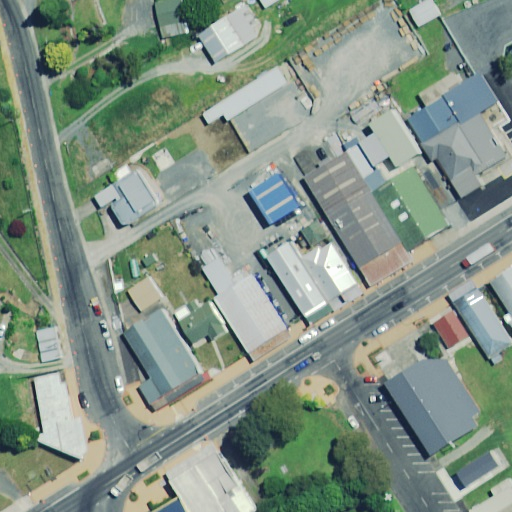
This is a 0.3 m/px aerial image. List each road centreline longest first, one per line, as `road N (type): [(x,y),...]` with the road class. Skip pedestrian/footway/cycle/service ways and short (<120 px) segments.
road 1 (residential): [(139,463),(93,367),(28,71),(4,0)]
road 2 (trunk): [(511,224),(322,344)]
road 3 (trunk): [(322,344),(139,463)]
road 4 (residential): [(431,511),(322,344)]
road 5 (unknown): [(395,298),(296,131)]
road 6 (unknown): [(296,131),(159,213)]
